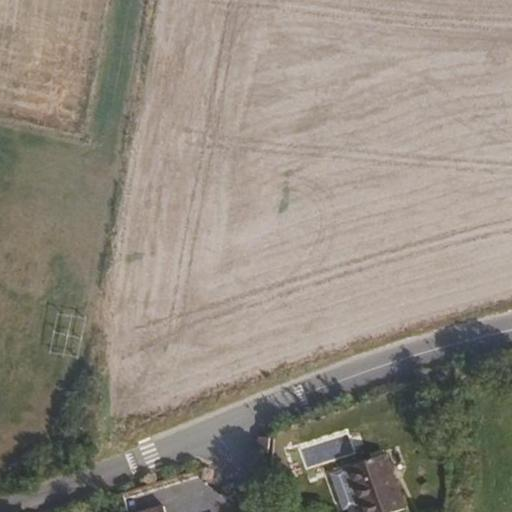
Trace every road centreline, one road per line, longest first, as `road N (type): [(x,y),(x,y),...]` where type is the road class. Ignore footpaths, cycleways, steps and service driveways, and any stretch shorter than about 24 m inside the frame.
road 1 (secondary): [(511,330),(431,346),(220,426)]
road 2 (secondary): [(220,426),(7,511)]
